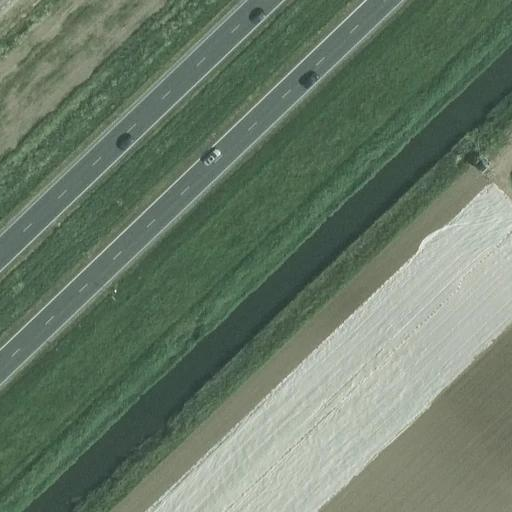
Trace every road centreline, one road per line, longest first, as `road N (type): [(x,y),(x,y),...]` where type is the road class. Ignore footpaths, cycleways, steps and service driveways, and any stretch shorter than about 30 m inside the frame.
road 1 (trunk): [(0,369),(386,0)]
road 2 (trunk): [(257,0),(0,247)]
